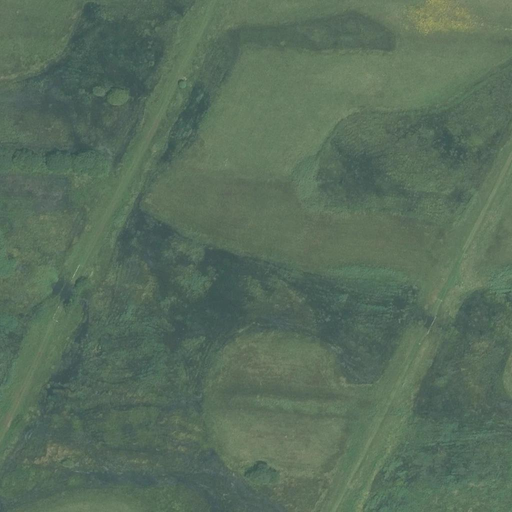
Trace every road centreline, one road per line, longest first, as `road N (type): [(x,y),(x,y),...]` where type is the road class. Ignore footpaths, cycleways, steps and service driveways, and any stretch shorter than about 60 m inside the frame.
road 1 (track): [(217,0),(0,439)]
road 2 (track): [(511,171),(340,511)]
